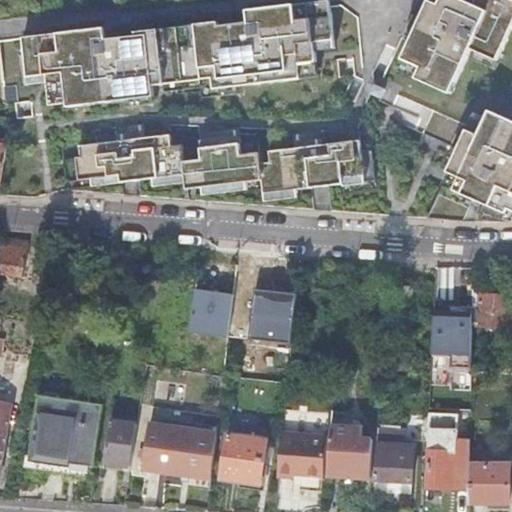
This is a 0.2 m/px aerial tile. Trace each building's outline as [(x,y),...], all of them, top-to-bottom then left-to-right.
[(246,14),(214,16),(190,19),(200,84),(230,80),(231,87),(300,80),(319,77),(316,49),(334,47),(330,0),(307,0),(309,12),(293,14),(292,0),(276,0),(246,3),(246,14)] [(498,60),(511,30),(511,0),(473,0),(472,3),(467,0),(433,0),(398,69),(451,96),(475,49),(498,60)] [(112,101),(110,92),(161,85),(153,26),(101,33),(100,26),(56,32),(68,108),(112,101)] [(19,33),(26,82),(46,79),(39,31),(19,33)] [(457,171),(450,187),(511,214),(511,115),(486,104),(477,126),(475,129),(466,126),(448,167),(457,171)] [(170,130),(55,132),(62,179),(153,188),(211,202),(269,202),(298,199),(296,188),(333,187),(374,183),(372,152),(357,138),(269,148),(240,149),(239,133),(200,133),(170,130)] [(0,273),(23,277),(28,248),(17,246),(16,255),(0,253),(0,273)] [(50,256),(50,252),(28,248),(23,277),(46,280),(50,256)] [(199,287),(192,332),(236,338),(242,293),(199,287)] [(511,298),(503,298),(482,296),(478,327),(511,330),(511,298)] [(441,353),(442,313),(477,314),(477,311),(438,310),(437,353),(441,353)] [(472,361),(456,361),(456,370),(472,370),(472,361)] [(42,397),(32,461),(51,464),(71,466),(71,463),(94,466),(103,406),(42,397)] [(332,437),(329,477),(350,479),(372,481),(375,441),(364,440),(365,428),(360,423),(358,422),(349,413),(335,412),(332,437)] [(429,439),(430,418),(409,417),(408,442),(429,443),(429,439)] [(456,419),(430,418),(429,439),(431,439),(454,441),(456,419)] [(132,469),(138,426),(112,422),(106,466),(119,467),(132,469)] [(188,431),(149,426),(142,471),(162,473),(182,476),(188,431)] [(381,430),(376,492),(394,493),(411,494),(412,483),(414,483),(415,460),(416,448),(405,447),(406,432),(381,430)] [(249,437),(229,433),(221,481),(262,488),(269,440),(249,437)] [(329,439),(284,435),(279,479),(287,479),(296,480),(296,477),(326,479),(329,439)] [(454,441),(431,439),(429,488),(449,489),(470,490),(470,478),(471,441),(454,441)] [(473,442),(471,441),(470,478),(471,478),(471,504),(490,504),(510,505),(511,466),(472,466),(473,442)]
